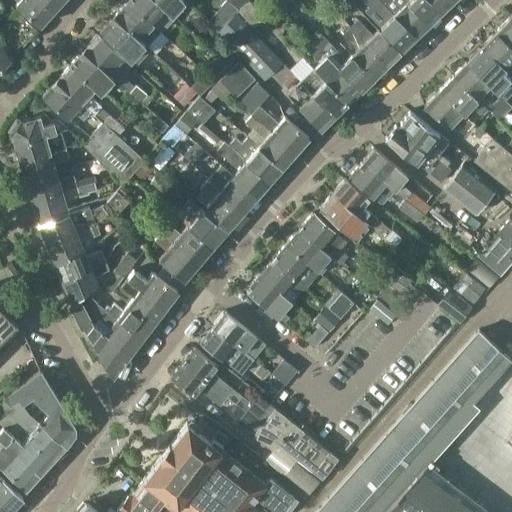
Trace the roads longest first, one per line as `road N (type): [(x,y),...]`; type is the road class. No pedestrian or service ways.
road 1 (residential): [(491,0),(355,135),(324,149),(140,382),(104,410)]
road 2 (residential): [(104,410),(38,302),(0,210)]
road 3 (residential): [(83,0),(50,36),(40,66),(0,108)]
road 4 (residential): [(40,511),(75,472),(104,410)]
